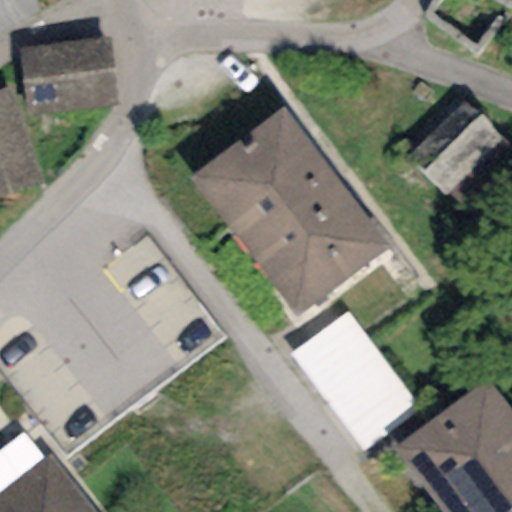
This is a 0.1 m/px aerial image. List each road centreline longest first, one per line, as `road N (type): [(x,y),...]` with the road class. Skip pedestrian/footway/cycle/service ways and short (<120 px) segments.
road 1 (residential): [(0,263),(114,142),(171,15)]
road 2 (residential): [(171,15),(234,35),(318,43),(373,32),(411,0)]
